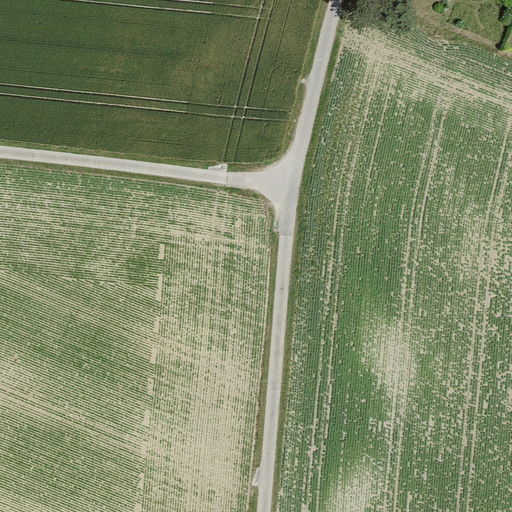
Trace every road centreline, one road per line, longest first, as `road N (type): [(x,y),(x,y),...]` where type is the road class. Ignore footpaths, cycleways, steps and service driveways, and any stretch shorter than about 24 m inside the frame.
road 1 (track): [(263,511),(282,185),(340,0)]
road 2 (track): [(282,185),(0,164)]
